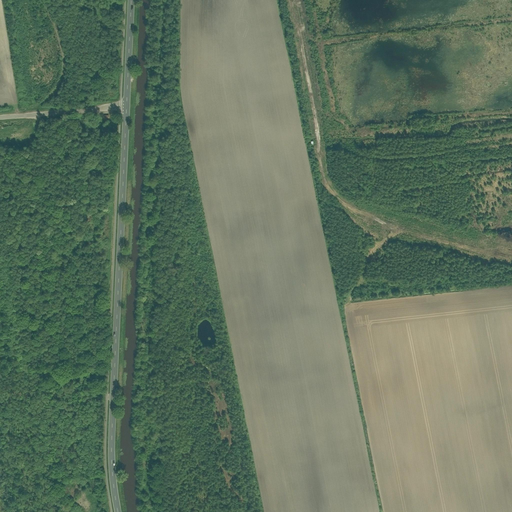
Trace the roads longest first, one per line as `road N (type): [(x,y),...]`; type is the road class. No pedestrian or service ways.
road 1 (tertiary): [(117,511),(110,451),(125,106)]
road 2 (unclassified): [(0,116),(125,106)]
